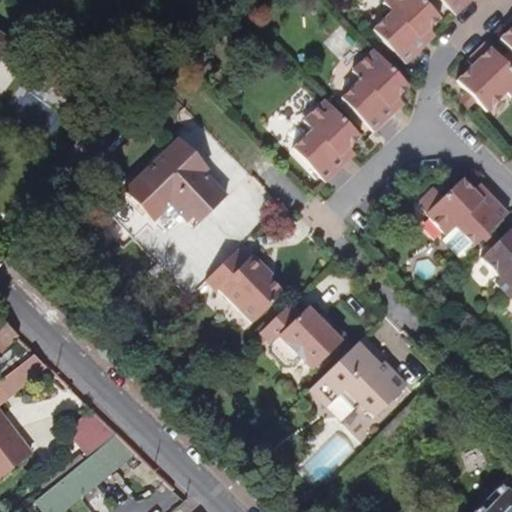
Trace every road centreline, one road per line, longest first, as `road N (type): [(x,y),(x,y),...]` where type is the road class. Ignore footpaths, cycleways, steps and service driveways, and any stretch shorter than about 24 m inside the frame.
road 1 (primary): [(228,511),(0,287)]
road 2 (residential): [(436,128),(341,208)]
